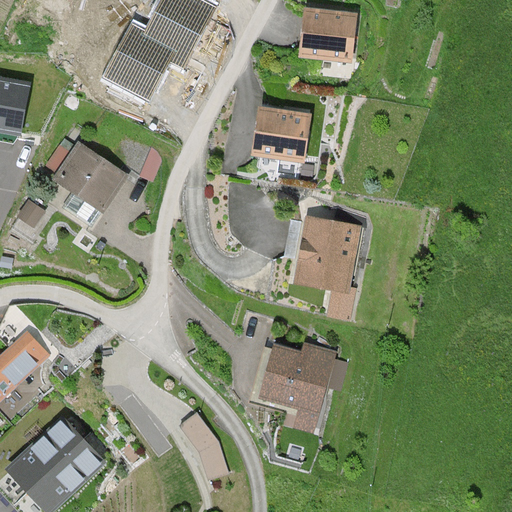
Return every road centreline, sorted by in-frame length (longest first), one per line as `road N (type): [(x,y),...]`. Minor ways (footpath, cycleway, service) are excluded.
road 1 (unclassified): [(143,319),(154,302),(173,188),(269,0)]
road 2 (unclassified): [(259,511),(240,430),(170,360),(143,319)]
road 3 (unclassified): [(0,298),(48,295),(120,322),(143,319)]
